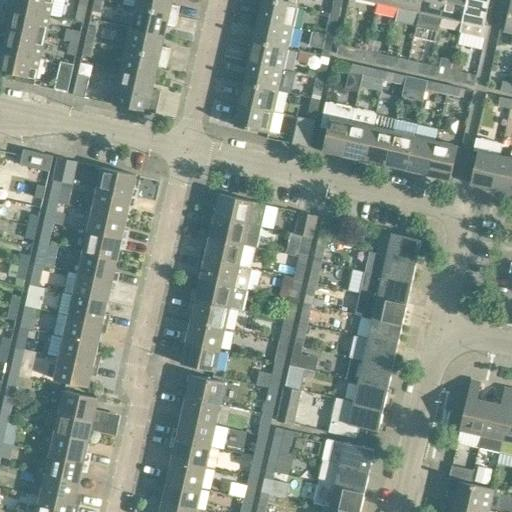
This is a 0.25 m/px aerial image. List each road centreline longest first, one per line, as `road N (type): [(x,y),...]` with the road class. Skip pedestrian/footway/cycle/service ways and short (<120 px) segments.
road 1 (residential): [(438,329),(460,230),(444,205),(186,147)]
road 2 (residential): [(116,511),(141,401),(137,366),(186,147)]
road 3 (residential): [(186,147),(0,111)]
road 4 (residential): [(398,511),(438,329)]
road 5 (residential): [(186,147),(219,0)]
